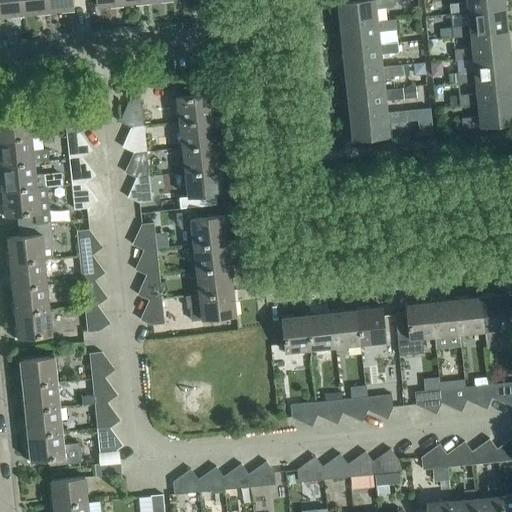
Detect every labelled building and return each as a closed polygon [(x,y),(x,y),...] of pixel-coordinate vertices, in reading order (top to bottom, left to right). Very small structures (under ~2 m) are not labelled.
[(0,0),(0,15),(23,13),(21,0),(0,0)] [(48,11),(46,0),(21,0),(23,13),(48,11)] [(72,0),(46,0),(48,11),(74,8),(72,0)] [(346,0),(338,1),(340,25),(377,20),(375,7),(393,5),(392,0),(346,0)] [(451,13),(469,11),(468,11),(505,7),(504,0),(467,0),(467,1),(450,3),(451,13)] [(508,30),(505,7),(468,11),(469,11),(470,24),(452,26),(452,27),(453,36),(471,34),(508,30)] [(395,18),(377,20),(340,25),(343,47),(379,43),(378,30),(396,28),(395,18)] [(453,36),(452,27),(440,28),(441,38),(453,36)] [(510,53),(508,30),(471,34),(472,47),(454,49),(455,59),(473,57),(510,53)] [(397,41),(379,43),(343,47),(345,70),(382,66),(380,53),(398,51),(397,41)] [(511,75),(511,71),(510,53),(473,57),(475,70),(457,72),(458,82),(476,80),(511,75)] [(383,76),(401,74),(409,73),(408,63),(382,66),(345,70),(347,93),(384,89),(383,76)] [(458,82),(457,72),(448,73),(449,83),(458,82)] [(511,98),(511,75),(476,80),(477,93),(459,95),(460,105),(478,103),(511,98)] [(415,96),(414,86),(402,87),(403,97),(415,96)] [(385,99),(403,97),(402,87),(384,89),(347,93),(350,116),(387,112),(385,99)] [(176,95),(179,121),(213,117),(210,91),(176,95)] [(459,95),(449,96),(451,106),(460,105),(459,95)] [(511,122),(511,98),(478,103),(480,116),(462,118),(463,128),(511,122)] [(119,121),(132,126),(144,125),(141,99),(128,100),(119,121)] [(64,107),(67,133),(79,132),(90,124),(76,106),(64,107)] [(430,107),(405,110),(406,120),(417,119),(431,118),(430,107)] [(405,110),(387,112),(350,116),(352,140),(389,136),(388,122),(406,120),(405,110)] [(0,113),(0,139),(31,137),(29,111),(0,113)] [(216,142),(213,117),(179,121),(182,146),(216,142)] [(146,150),(144,125),(132,126),(122,146),(134,152),(146,150)] [(92,149),(79,132),(67,133),(69,158),(82,157),(92,149)] [(47,148),(33,150),(31,137),(0,139),(0,164),(34,162),(49,160),(47,148)] [(219,167),(216,142),(182,146),(185,171),(219,167)] [(149,175),(146,150),(134,152),(125,171),(137,177),(149,175)] [(95,174),(82,157),(69,158),(72,183),(84,182),(95,174)] [(37,187),(45,186),(61,184),(59,172),(35,175),(34,162),(0,164),(0,165),(3,190),(37,187)] [(222,193),(219,167),(185,171),(188,197),(222,193)] [(151,200),(149,175),(137,177),(127,196),(139,201),(151,200)] [(98,199),(84,182),(72,183),(75,208),(87,207),(98,199)] [(49,222),(45,186),(37,187),(3,190),(5,216),(17,215),(18,225),(49,222)] [(225,214),(222,214),(196,217),(196,210),(176,212),(177,220),(178,224),(181,228),(187,229),(192,229),(193,243),(227,239),(225,214)] [(18,225),(19,235),(7,237),(10,263),(44,260),(44,259),(53,258),(52,244),(53,244),(51,221),(49,222),(18,225)] [(132,243),(144,249),(156,247),(154,221),(141,223),(132,243)] [(77,230),(79,256),(92,255),(102,246),(89,229),(77,230)] [(230,264),(227,239),(193,243),(196,268),(230,264)] [(159,272),(156,247),(144,249),(135,268),(147,274),(159,272)] [(105,272),(92,255),(79,256),(82,281),(94,280),(105,272)] [(47,285),(44,260),(10,263),(13,288),(47,285)] [(233,289),(230,264),(196,268),(199,293),(233,289)] [(162,298),(159,272),(147,274),(137,294),(149,299),(162,298)] [(107,297),(94,280),(82,281),(85,306),(97,305),(107,297)] [(49,310),(47,285),(13,288),(15,313),(49,310)] [(236,316),(233,289),(199,293),(199,294),(186,295),(187,308),(190,308),(191,321),(236,316)] [(507,293),(481,296),(485,330),(484,330),(486,347),(499,345),(497,329),(510,327),(507,293)] [(485,330),(481,296),(456,298),(460,333),(484,330),(485,330)] [(164,323),(162,298),(149,299),(140,319),(152,324),(164,323)] [(460,333),(456,298),(431,301),(434,335),(460,333)] [(434,335),(431,301),(405,304),(406,312),(395,313),(399,355),(424,352),(422,337),(434,335)] [(110,322),(97,305),(85,306),(87,332),(99,330),(110,322)] [(382,306),(356,309),(360,343),(386,340),(382,306)] [(360,343),(356,309),(331,312),(335,346),(360,343)] [(52,335),(49,310),(15,313),(18,339),(52,335)] [(335,346),(331,312),(306,314),(310,349),(335,346)] [(310,349),(306,314),(281,317),(284,351),(310,349)] [(89,353),(92,378),(104,377),(115,370),(102,352),(89,353)] [(20,360),(23,385),(57,382),(54,356),(20,360)] [(118,395),(104,377),(92,378),(94,395),(95,403),(107,402),(118,395)] [(475,385),(488,384),(488,377),(474,378),(475,385)] [(464,379),(439,381),(440,388),(465,386),(464,379)] [(440,388),(439,381),(425,383),(426,390),(440,388)] [(511,381),(490,383),(492,396),(511,405),(511,404),(511,381)] [(59,407),(57,382),(23,385),(25,410),(59,407)] [(492,396),(490,383),(488,384),(475,385),(465,386),(467,398),(486,408),(492,396)] [(467,398),(465,386),(440,388),(441,401),(461,410),(467,398)] [(441,401),(440,388),(426,390),(414,391),(415,403),(436,413),(441,401)] [(391,393),(366,396),(367,408),(387,418),(392,406),(391,393)] [(94,395),(81,395),(82,404),(95,403),(94,395)] [(367,408),(366,396),(340,399),(342,411),(362,420),(367,408)] [(342,411),(340,399),(324,400),(315,401),(317,413),(337,423),(342,411)] [(317,413),(315,401),(290,404),(291,416),(311,425),(317,413)] [(120,420),(107,402),(95,403),(97,428),(110,427),(120,420)] [(62,432),(59,407),(25,410),(28,435),(62,432)] [(123,445),(110,427),(97,428),(100,454),(112,452),(123,445)] [(79,442),(63,444),(62,432),(28,435),(31,461),(49,459),(50,465),(81,461),(79,442)] [(511,437),(497,448),(498,461),(511,459),(511,437)] [(498,461),(497,448),(490,438),(472,451),(473,463),(498,461)] [(473,463),(472,451),(465,440),(447,453),(448,466),(473,463)] [(448,466),(447,453),(439,443),(421,456),(423,468),(448,466)] [(391,448),(373,461),(374,473),(399,471),(398,458),(391,448)] [(374,473),(373,461),(366,450),(348,463),(349,476),(351,476),(359,475),(374,473)] [(349,476),(348,463),(340,453),(323,466),(324,478),(349,476)] [(324,478),(323,466),(315,455),(297,469),(298,481),(324,478)] [(266,460),(249,473),(250,486),(275,483),(274,471),(266,460)] [(96,476),(122,473),(120,461),(95,463),(96,476)] [(250,486),(249,473),(241,463),(224,476),(224,488),(250,486)] [(224,488),(224,476),(216,465),(198,479),(199,491),(224,488)] [(199,491),(198,479),(191,468),(173,481),(174,494),(199,491)] [(359,475),(351,476),(352,489),(360,488),(359,475)] [(51,480),(54,505),(88,502),(85,476),(51,480)] [(503,511),(502,495),(500,481),(488,482),(490,496),(477,497),(478,511),(503,511)] [(478,511),(477,497),(476,488),(464,490),(465,499),(452,500),(452,511),(478,511)] [(152,511),(164,511),(163,493),(151,494),(152,511)] [(511,511),(511,493),(502,495),(503,511),(511,511)] [(139,496),(140,511),(152,511),(151,494),(139,496)] [(452,511),(452,500),(426,503),(426,511),(452,511)] [(88,511),(88,502),(54,505),(54,511),(88,511)]
